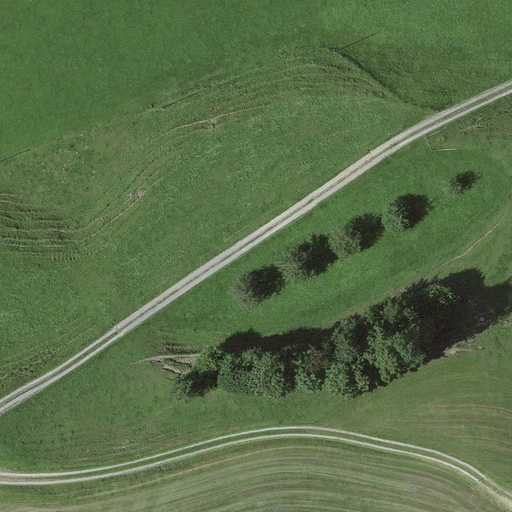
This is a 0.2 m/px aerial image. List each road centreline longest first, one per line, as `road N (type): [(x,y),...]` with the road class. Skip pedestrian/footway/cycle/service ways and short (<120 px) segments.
road 1 (track): [(0,406),(376,152),(511,84)]
road 2 (track): [(511,508),(432,445),(297,433),(53,484),(0,471)]
